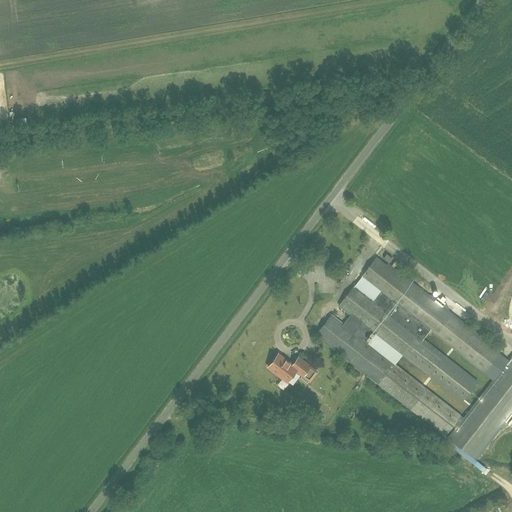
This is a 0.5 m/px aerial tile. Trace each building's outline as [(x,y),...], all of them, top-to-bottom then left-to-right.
[(357,217),(353,222),(367,231),(370,226),(357,217)] [(372,228),(368,233),(380,244),(385,239),(372,228)] [(382,258),(388,263),(391,259),(386,254),(382,258)] [(430,331),(483,372),(497,354),(375,258),(361,276),(384,295),(377,305),(353,286),(338,306),(349,315),(342,324),(330,315),(315,335),(443,436),(459,416),(362,340),(370,331),(460,402),(476,383),(475,382),(477,380),(424,339),(430,331)] [(291,365),(277,354),(267,367),(286,382),(295,371),(301,376),(299,378),(306,384),(316,372),(297,358),(291,365)] [(511,355),(494,379),(446,439),(472,459),(511,408),(511,355)] [(502,511),(504,511),(511,509),(511,502),(501,506),(502,511)]
